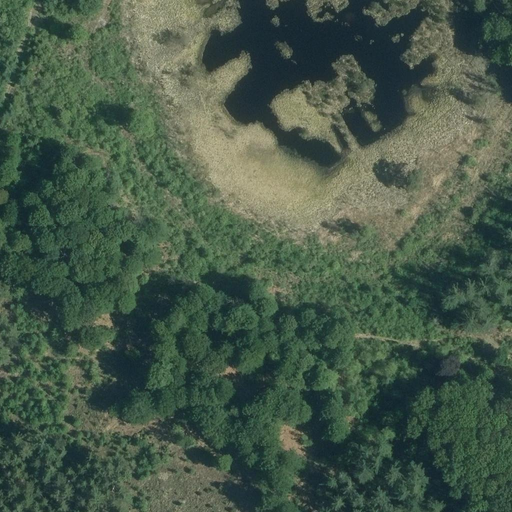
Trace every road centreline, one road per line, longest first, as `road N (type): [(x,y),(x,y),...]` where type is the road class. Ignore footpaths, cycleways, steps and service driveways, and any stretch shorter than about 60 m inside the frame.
road 1 (track): [(511,364),(479,336),(416,344),(306,327),(226,356),(130,337),(102,322),(0,226)]
road 2 (track): [(0,286),(292,511)]
road 3 (track): [(0,115),(36,0)]
